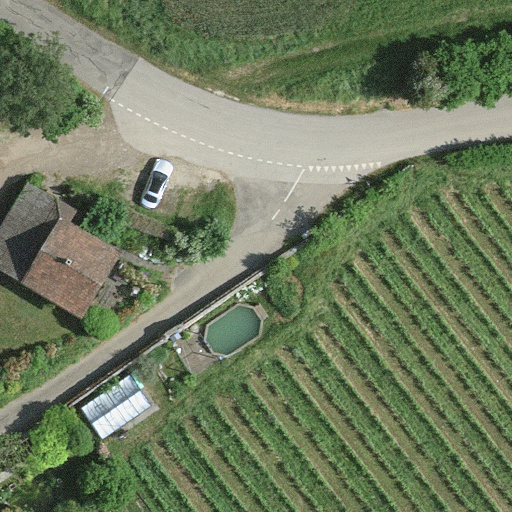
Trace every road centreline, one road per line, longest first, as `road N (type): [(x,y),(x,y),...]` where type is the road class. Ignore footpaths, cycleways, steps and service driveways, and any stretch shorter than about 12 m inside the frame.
road 1 (residential): [(451,116),(298,204),(200,288),(0,415)]
road 2 (unclassified): [(21,0),(146,78),(245,113),(451,116)]
